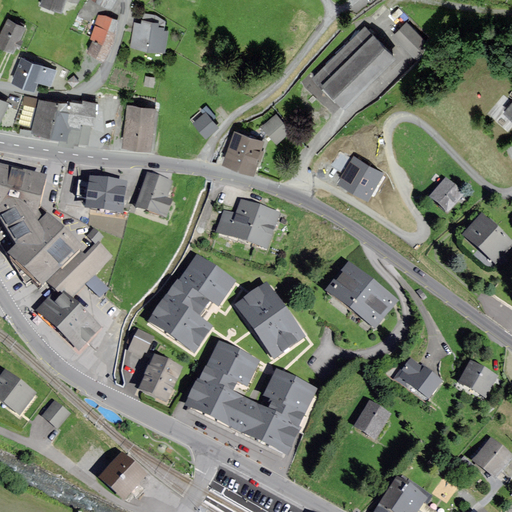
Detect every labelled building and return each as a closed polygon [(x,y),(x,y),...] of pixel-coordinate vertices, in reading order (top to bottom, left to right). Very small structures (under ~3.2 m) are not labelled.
[(61,10),(64,0),(42,0),(41,2),(61,10)] [(94,0),(110,8),(114,0),(94,0)] [(112,42),(117,21),(100,14),(90,37),(94,38),(89,50),(103,56),(112,42)] [(25,26),(8,18),(0,35),(0,45),(13,51),(15,45),(18,46),(22,39),(19,38),(25,26)] [(141,23),(134,23),(131,46),(164,50),(167,31),(163,30),(163,27),(157,26),(158,21),(142,19),(141,23)] [(421,37),(407,22),(394,34),(409,49),(421,37)] [(365,27),(316,76),(344,104),(393,55),(365,27)] [(21,57),(12,80),(33,88),(37,79),(51,84),(56,70),(21,57)] [(0,120),(8,102),(0,97),(0,120)] [(34,130),(66,136),(69,124),(79,126),(81,120),(93,122),(97,102),(83,99),(82,106),(40,98),(34,130)] [(128,104),(124,144),(151,147),(155,107),(128,104)] [(492,114),(507,130),(511,125),(511,119),(500,106),(492,114)] [(217,126),(206,112),(194,122),(206,135),(217,126)] [(289,131),(276,115),(262,126),(275,141),(289,131)] [(234,131),(224,163),(253,173),(258,158),(260,159),(262,152),(259,151),(263,141),(234,131)] [(0,170),(0,216),(35,224),(37,214),(45,180),(0,170)] [(166,201),(171,184),(148,176),(137,209),(167,219),(172,203),(166,201)] [(125,185),(90,181),(87,211),(121,215),(125,185)] [(446,182),(431,200),(448,213),(462,195),(446,182)] [(267,251),(279,216),(241,202),(236,217),(224,212),(217,234),(267,251)] [(81,251),(46,218),(43,221),(40,217),(37,214),(35,224),(0,216),(0,220),(16,251),(8,259),(42,291),(48,285),(81,251)] [(495,265),(511,245),(482,219),(464,238),(495,265)] [(112,258),(100,246),(88,258),(55,292),(48,299),(37,310),(78,350),(99,329),(70,301),(112,258)] [(55,292),(88,258),(81,251),(48,285),(55,292)] [(218,309),(235,285),(196,259),(150,326),(192,355),(210,329),(197,320),(209,303),(218,309)] [(376,331),(397,302),(348,265),(326,294),(376,331)] [(303,339),(267,287),(237,308),(273,360),(303,339)] [(144,358),(153,339),(138,332),(130,351),(144,358)] [(286,456),(316,393),(277,374),(259,410),(248,404),(241,401),(258,365),(218,346),(187,409),(235,432),(286,456)] [(140,393),(166,404),(181,370),(155,359),(140,393)] [(428,400),(440,382),(411,362),(403,372),(401,371),(395,380),(406,388),(408,386),(428,400)] [(486,401),(498,380),(471,365),(459,385),(486,401)] [(35,396),(5,374),(0,380),(0,402),(20,417),(35,396)] [(69,414),(55,403),(43,417),(57,429),(69,414)] [(357,428),(375,439),(389,416),(370,405),(357,428)] [(511,458),(491,441),(474,463),(495,479),(511,458)] [(146,477),(122,456),(100,481),(124,502),(146,477)] [(433,511),(425,507),(431,498),(399,478),(377,511),(433,511)]
